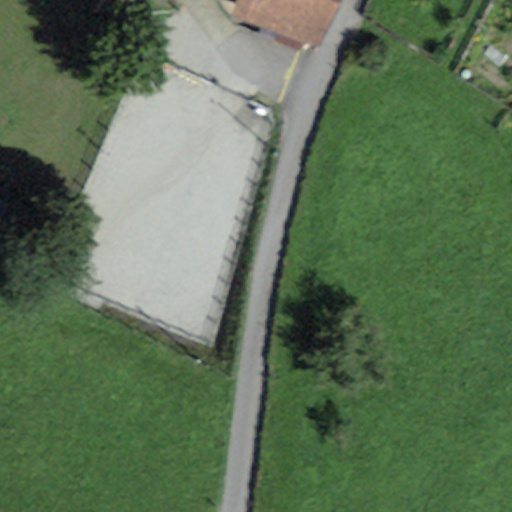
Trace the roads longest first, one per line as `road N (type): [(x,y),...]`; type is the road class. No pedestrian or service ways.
road 1 (unclassified): [(317,122),(229,511)]
road 2 (residential): [(317,122),(225,50),(194,0)]
road 3 (unclassified): [(358,0),(317,122)]
